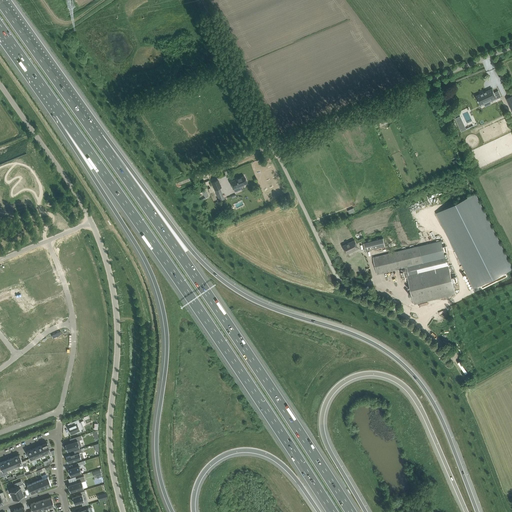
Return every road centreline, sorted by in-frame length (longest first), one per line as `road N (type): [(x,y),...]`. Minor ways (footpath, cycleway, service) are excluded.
road 1 (motorway): [(477,511),(438,414),(403,364),(360,337),(276,309),(219,278),(98,138)]
road 2 (motorway): [(60,112),(218,334),(331,511)]
road 3 (motorway): [(350,511),(98,138)]
road 4 (motorway): [(60,112),(141,244),(161,293),(167,345),(156,455),(173,511)]
road 5 (motorway): [(364,511),(321,421),(334,388),(368,373),(394,379),(416,402),(465,511)]
road 6 (unclassified): [(471,386),(430,333),(336,277),(272,145)]
road 7 (unclassified): [(121,511),(106,450),(116,314),(91,222)]
road 8 (unclassified): [(272,145),(511,46)]
road 9 (motorway): [(194,511),(206,468),(241,450),(284,464),(319,511)]
road 10 (motorway): [(98,138),(1,0)]
road 11 (unclassified): [(91,222),(0,83)]
road 12 (track): [(272,145),(201,0)]
